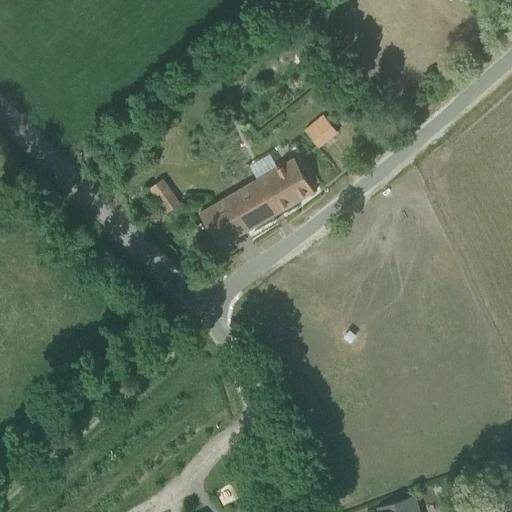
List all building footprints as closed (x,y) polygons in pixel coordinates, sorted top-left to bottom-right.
[(462,0),(459,0),(454,4),(459,11),(467,6),(462,0)] [(317,66),(310,72),(314,77),(321,72),(317,66)] [(237,69),(228,76),(235,85),(244,78),(237,69)] [(317,148),(337,132),(322,113),(302,129),(317,148)] [(200,212),(219,245),(314,190),(295,156),(200,212)] [(327,259),(355,240),(345,225),(317,244),(327,259)] [(418,511),(414,496),(379,507),(380,511),(418,511)]
